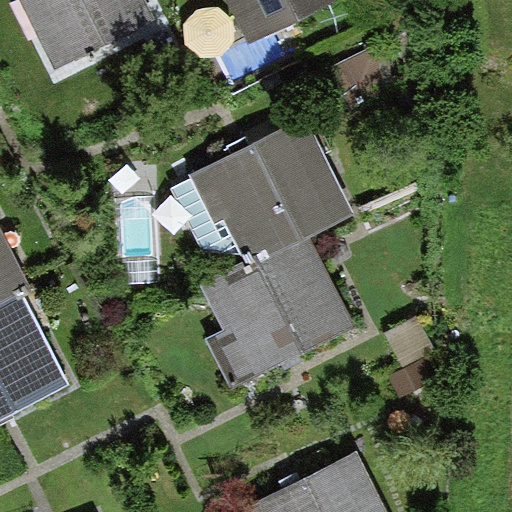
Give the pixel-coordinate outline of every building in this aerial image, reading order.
[(156,14),(148,0),(26,0),(58,63),(156,14)] [(232,0),(249,34),(316,0),(232,0)] [(221,214),(241,253),(264,241),(267,247),(308,226),(351,205),(302,110),(188,168),(213,218),(221,214)] [(0,294),(22,284),(32,279),(0,216),(0,294)] [(241,253),(196,275),(221,324),(212,328),(238,377),(356,317),(308,226),(267,247),(264,241),(241,253)] [(0,406),(67,373),(22,284),(0,294),(0,406)] [(392,511),(358,444),(243,502),(248,511),(392,511)]
